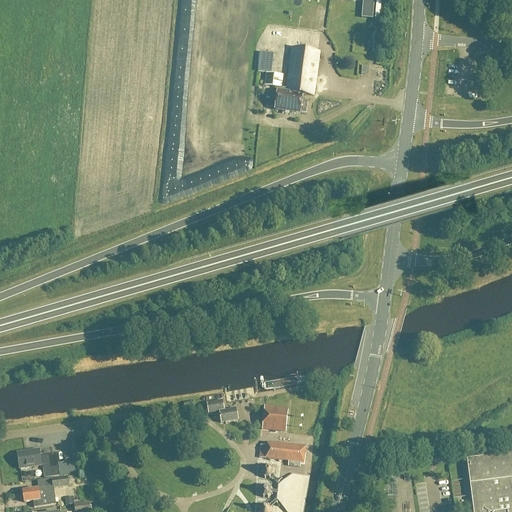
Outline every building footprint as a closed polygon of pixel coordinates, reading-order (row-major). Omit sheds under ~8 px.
[(373,0),(362,0),(360,20),(371,21),(373,0)] [(275,41),(290,41),(290,29),(275,29),(275,41)] [(291,84),(287,113),(300,115),(300,114),(306,115),(307,103),(302,102),(303,96),(313,97),(319,53),(292,49),(287,84),(291,84)] [(258,71),(266,72),(271,73),(274,54),(261,53),(258,71)] [(274,111),(287,113),(291,84),(287,84),(287,90),(281,89),(282,76),(266,74),(264,87),(277,88),(274,111)] [(207,408),(208,412),(208,415),(219,413),(221,424),(223,424),(225,424),(238,421),(236,410),(224,412),(222,402),(206,405),(207,408)] [(262,430),(285,432),(287,410),(264,407),(262,430)] [(260,446),(259,459),(303,464),(305,448),(266,443),(265,447),(260,446)] [(17,454),(19,470),(41,467),(49,466),(51,479),(59,478),(56,456),(40,458),(39,451),(17,454)] [(511,511),(511,455),(466,461),(472,511),(511,511)] [(273,475),(273,470),(270,466),(265,466),(261,469),(261,474),(264,478),(269,479),(273,475)] [(50,480),(52,490),(68,487),(67,477),(50,480)] [(271,494),(271,490),(267,487),(263,487),(259,490),(259,494),(263,498),(267,498),(271,494)] [(54,497),(47,498),(46,491),(38,492),(38,490),(22,493),(24,504),(32,503),(33,509),(55,505),(54,497)]
